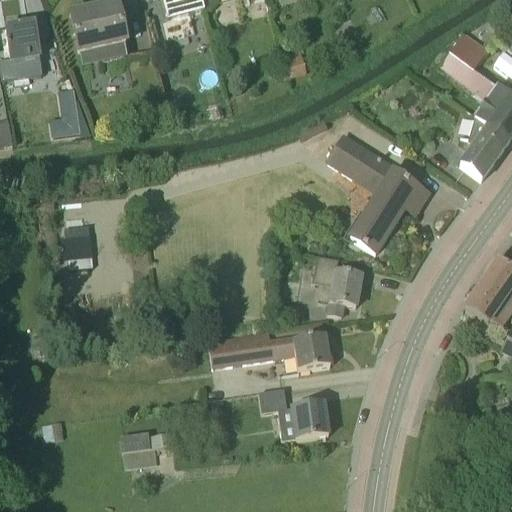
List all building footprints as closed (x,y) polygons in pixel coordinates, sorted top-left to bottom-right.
[(202,11),(199,0),(144,0),(146,3),(158,0),(174,0),(178,17),(202,11)] [(275,0),(281,11),(302,0),(275,0)] [(81,72),(127,63),(115,9),(69,19),(81,72)] [(11,79),(33,75),(31,66),(38,65),(33,29),(5,33),(7,46),(6,46),(6,52),(7,52),(11,79)] [(484,106),(477,115),(497,124),(511,133),(511,104),(472,76),(488,55),(464,38),(438,72),(484,106)] [(306,78),(300,55),(284,59),(290,82),(306,78)] [(57,97),(61,123),(77,121),(73,95),(57,97)] [(457,169),(480,186),(511,142),(511,133),(497,124),(477,115),(473,121),(485,131),(457,169)] [(320,158),(327,162),(340,143),(333,139),(320,158)] [(327,162),(324,167),(376,201),(349,242),(375,259),(417,192),(392,176),(394,174),(341,141),(340,143),(327,162)] [(355,312),(360,282),(336,277),(338,265),(317,261),(311,288),(318,290),(315,305),(327,307),(325,320),(340,322),(342,310),(355,312)] [(462,315),(487,330),(511,295),(511,276),(496,266),(462,315)] [(511,333),(499,358),(511,364),(511,333)] [(47,338),(28,342),(31,359),(50,356),(47,338)] [(269,338),(237,343),(208,347),(212,374),(295,361),(298,376),(330,371),(325,338),(270,346),(269,338)] [(286,414),(283,395),(258,398),(260,419),(276,417),(281,448),(328,440),(323,408),(286,414)] [(148,442),(148,438),(119,442),(121,458),(122,458),(150,454),(150,456),(155,455),(174,452),(172,439),(148,442)]
